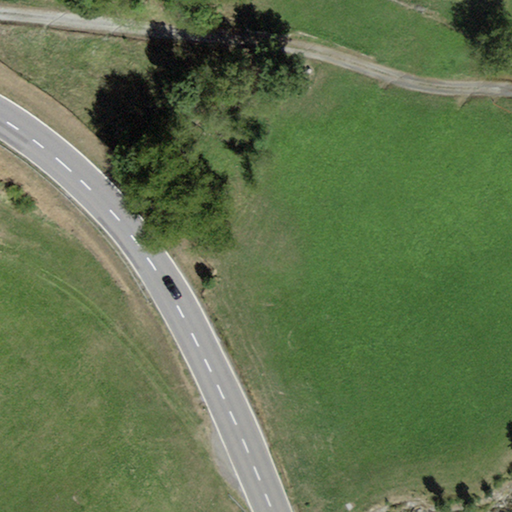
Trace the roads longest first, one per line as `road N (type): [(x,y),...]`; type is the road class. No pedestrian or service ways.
road 1 (track): [(511,89),(421,83),(288,46),(0,13)]
road 2 (secondary): [(273,511),(201,350),(147,256),(77,176),(0,116)]
